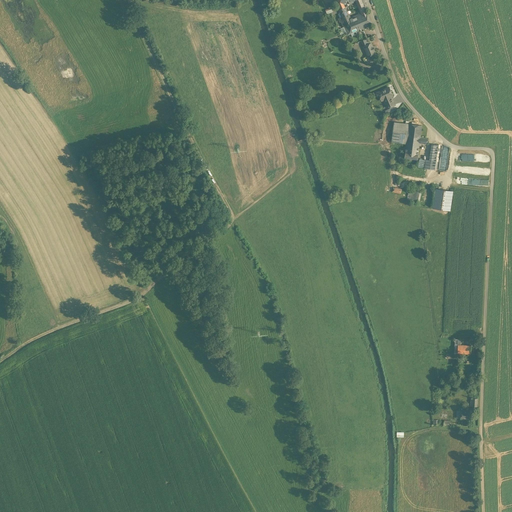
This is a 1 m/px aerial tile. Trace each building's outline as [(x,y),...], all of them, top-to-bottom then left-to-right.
[(336,0),(340,9),(344,7),(344,5),(346,4),(344,0),(336,0)] [(361,13),(366,11),(361,0),(355,0),(361,13)] [(350,18),(344,7),(340,9),(338,9),(344,21),(345,21),(345,20),(350,18)] [(361,13),(360,13),(361,14),(352,17),(358,31),(372,25),(366,11),(361,13)] [(345,21),(351,33),(358,31),(352,17),(350,18),(345,20),(345,21)] [(351,33),(345,21),(344,21),(341,22),(347,35),(351,33)] [(375,54),(371,44),(369,44),(363,47),(368,57),(375,54)] [(385,102),(393,99),(391,96),(393,96),(389,87),(379,92),(380,95),(382,100),(384,99),(385,102)] [(393,99),(385,102),(388,108),(395,105),(393,99)] [(407,146),(410,124),(395,122),(392,142),(406,144),(406,145),(407,146)] [(410,124),(407,146),(407,149),(419,150),(420,143),(421,137),(422,126),(410,124)] [(430,161),(436,162),(438,145),(432,144),(430,161)] [(407,152),(406,158),(418,159),(419,150),(407,149),(407,152)] [(436,162),(430,161),(426,160),(425,168),(435,169),(436,162)] [(393,187),(392,192),(400,193),(402,186),(400,185),(399,185),(399,188),(393,187)] [(421,190),(409,187),(407,201),(418,203),(421,190)] [(453,191),(436,189),(433,208),(450,210),(453,191)] [(471,349),(471,345),(461,345),(458,345),(458,353),(470,354),(471,349)] [(471,420),(471,407),(468,408),(468,410),(461,410),(461,418),(461,420),(471,420)]
